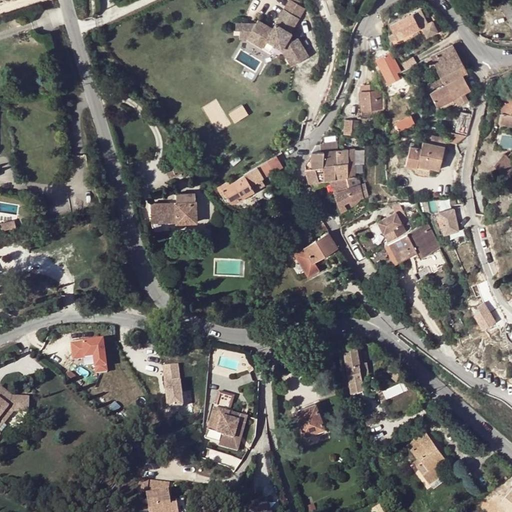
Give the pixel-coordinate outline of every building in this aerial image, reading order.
[(511,3),(510,0),(509,0),(500,6),(511,25),(511,3)] [(272,30),(257,22),(235,21),(235,31),(240,31),(240,40),(247,40),(262,49),(267,41),(282,49),(293,65),(309,54),(297,37),(293,40),(287,37),(302,10),(287,2),(272,30)] [(421,9),(413,13),(419,27),(422,26),(426,37),(437,32),(432,20),(428,23),(421,9)] [(413,13),(390,24),(394,32),(389,34),(392,40),(419,27),(413,13)] [(460,58),(453,44),(430,55),(432,58),(437,69),(460,58)] [(398,72),(402,70),(391,49),(376,57),(389,83),(400,77),(398,72)] [(406,68),(417,62),(414,54),(402,60),(406,68)] [(444,83),(466,72),(460,58),(437,69),(441,78),(444,83)] [(430,93),(437,106),(453,98),(455,101),(457,105),(468,99),(465,93),(471,90),(464,76),(430,93)] [(428,90),(444,83),(441,78),(434,82),(431,83),(427,84),(428,90)] [(383,115),(381,90),(375,91),(374,83),(366,84),(366,91),(362,91),(360,91),(361,108),(362,116),(374,115),(382,115),(383,115)] [(500,124),(511,126),(511,91),(506,90),(500,124)] [(453,98),(437,106),(439,109),(455,101),(453,98)] [(469,114),(458,111),(454,130),(465,133),(469,114)] [(399,130),(416,123),(411,113),(394,120),(399,130)] [(383,125),(382,115),(374,115),(374,126),(383,125)] [(352,134),(353,119),(344,119),(344,133),(352,134)] [(451,132),(448,142),(455,144),(467,136),(451,132)] [(444,146),(447,138),(432,134),(429,143),(444,146)] [(306,162),(306,167),(335,163),(337,162),(337,149),(337,140),(320,141),(306,162)] [(429,143),(423,142),(422,147),(418,164),(430,167),(440,169),(445,147),(444,146),(429,143)] [(430,167),(418,164),(422,147),(410,144),(405,165),(416,168),(415,172),(428,175),(430,167)] [(337,162),(335,163),(336,178),(356,175),(355,148),(337,149),(337,162)] [(176,152),(167,156),(171,165),(165,168),(168,176),(174,173),(175,175),(184,171),(176,152)] [(508,157),(507,156),(497,169),(505,176),(511,166),(511,152),(508,157)] [(497,169),(507,156),(504,154),(494,167),(497,169)] [(259,167),(264,177),(275,171),(268,159),(257,165),(259,167)] [(335,163),(306,167),(306,168),(310,182),(329,179),(330,181),(334,191),(361,184),(359,174),(356,175),(336,178),(335,163)] [(222,184),(217,187),(221,192),(224,190),(230,201),(235,202),(255,191),(251,185),(264,177),(259,167),(223,186),(222,184)] [(255,191),(268,184),(264,177),(251,185),(255,191)] [(310,182),(314,189),(330,181),(329,179),(310,182)] [(364,196),(361,184),(334,191),(341,211),(346,208),(343,202),(352,198),(353,199),(354,199),(364,196)] [(175,195),(176,202),(176,205),(170,205),(170,202),(151,203),(152,219),(172,218),(171,216),(177,216),(177,223),(197,222),(196,194),(175,195)] [(343,202),(346,208),(356,203),(354,199),(353,199),(352,198),(343,202)] [(447,233),(457,231),(453,209),(438,211),(443,234),(447,233)] [(396,212),(378,221),(389,241),(406,232),(396,212)] [(12,227),(10,220),(0,222),(0,227),(1,230),(12,227)] [(316,236),(326,230),(320,220),(316,236)] [(406,232),(387,242),(385,244),(395,263),(418,251),(420,257),(440,247),(427,222),(406,232)] [(249,231),(240,231),(240,246),(250,245),(249,231)] [(317,266),(339,252),(327,232),(294,252),(308,275),(319,268),(317,266)] [(481,311),(474,313),(483,329),(495,322),(484,302),(478,306),(481,311)] [(103,340),(71,344),(73,360),(94,358),(96,373),(107,372),(103,340)] [(358,343),(343,347),(351,391),(366,388),(364,378),(369,377),(366,361),(362,362),(358,343)] [(168,408),(183,406),(178,365),(163,367),(168,408)] [(366,388),(351,391),(353,403),(368,400),(366,388)] [(219,392),(214,408),(229,413),(234,397),(219,392)] [(0,419),(5,416),(17,418),(20,405),(5,401),(0,394),(0,419)] [(293,412),(302,436),(324,427),(315,404),(293,412)] [(229,413),(214,408),(204,442),(214,445),(216,438),(229,442),(234,425),(227,424),(231,413),(229,413)] [(231,413),(227,424),(234,425),(237,415),(231,413)] [(324,427),(302,436),(304,440),(326,432),(324,427)] [(424,430),(406,443),(416,457),(417,456),(418,458),(428,470),(422,474),(429,483),(430,482),(433,487),(446,478),(443,473),(443,472),(438,464),(445,459),(424,430)] [(428,470),(418,458),(413,461),(422,474),(428,470)] [(137,495),(146,496),(148,511),(178,511),(176,499),(170,500),(169,491),(170,483),(139,479),(137,495)] [(267,511),(267,510),(265,511),(263,503),(249,506),(250,511),(267,511)]
